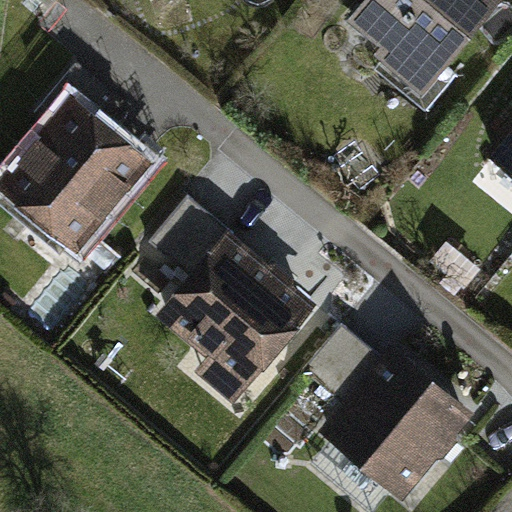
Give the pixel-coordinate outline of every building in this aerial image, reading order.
[(371,0),(342,34),(419,99),(503,0),(371,0)] [(123,110),(75,71),(35,121),(41,127),(0,177),(0,199),(76,260),(153,166),(107,129),(123,110)] [(511,109),(480,148),(511,174),(511,109)] [(316,310),(226,236),(153,324),(205,367),(193,381),(232,413),(316,310)] [(472,423),(387,354),(378,365),(342,336),(305,381),(339,409),(313,440),(400,510),(472,423)]
